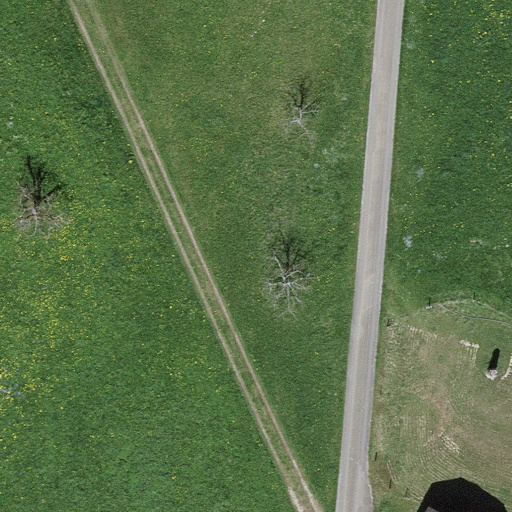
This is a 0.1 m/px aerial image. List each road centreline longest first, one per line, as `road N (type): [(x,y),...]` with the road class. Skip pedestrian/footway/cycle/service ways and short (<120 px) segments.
road 1 (track): [(312,511),(80,0)]
road 2 (unclassified): [(349,511),(383,0)]
